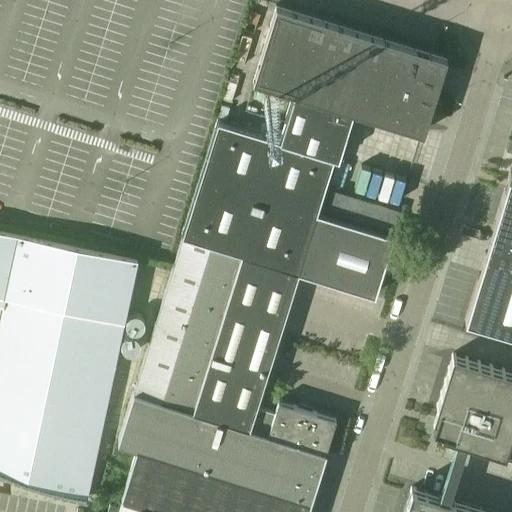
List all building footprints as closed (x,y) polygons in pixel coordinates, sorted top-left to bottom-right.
[(118,442),(111,465),(130,471),(121,497),(140,504),(137,511),(306,511),(310,500),(336,417),(335,417),(278,399),(275,410),(257,404),(299,270),(375,293),(381,274),(387,255),(387,253),(393,235),(316,211),(334,155),(338,156),(352,109),(423,131),(438,83),(446,56),(382,37),(276,4),(253,79),(290,90),(294,91),(279,138),(272,136),(218,119),(213,136),(201,175),(182,233),(133,393),(126,417),(118,442)] [(487,245),(465,319),(511,333),(511,178),(508,178),(502,197),(487,245)] [(400,209),(332,188),(326,207),(394,228),(400,209)] [(136,257),(0,227),(0,471),(5,473),(28,482),(40,486),(58,491),(76,495),(87,498),(87,496),(86,496),(136,257)] [(448,435),(511,454),(511,371),(453,353),(435,410),(438,411),(437,416),(445,430),(449,431),(448,435)] [(495,511),(449,498),(438,495),(411,486),(403,511),(495,511)]
